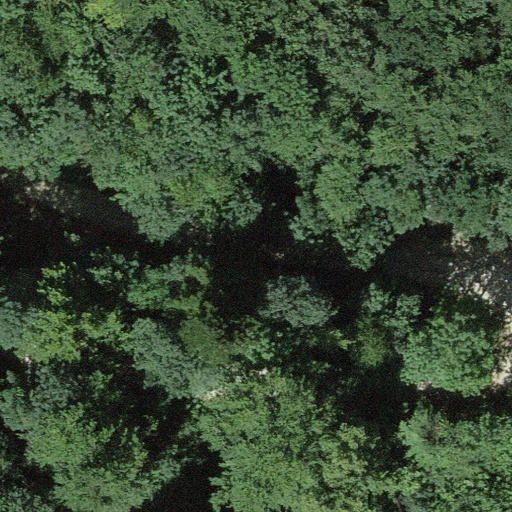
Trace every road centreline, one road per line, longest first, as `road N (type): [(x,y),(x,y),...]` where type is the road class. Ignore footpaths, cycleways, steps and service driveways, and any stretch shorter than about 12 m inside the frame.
road 1 (track): [(0,183),(511,286)]
road 2 (track): [(0,353),(49,368),(334,391),(511,359)]
